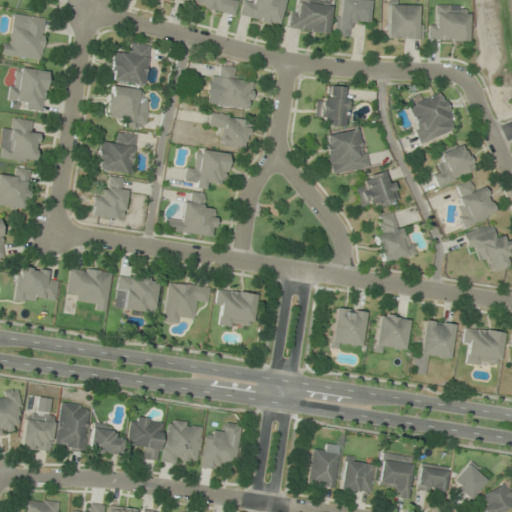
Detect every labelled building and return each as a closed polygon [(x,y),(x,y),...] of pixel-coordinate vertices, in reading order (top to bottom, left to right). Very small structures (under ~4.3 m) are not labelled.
[(194,0),(193,5),(233,17),(238,0),(236,0),(194,0)] [(282,0),(252,0),(252,2),(241,0),(238,18),(278,26),(282,0)] [(289,11),(286,30),(326,34),(330,6),(310,4),(310,0),(298,0),(297,12),(289,11)] [(367,0),(335,0),(334,36),(347,37),(348,22),(367,22),(367,0)] [(419,41),(419,5),(385,5),(385,41),(419,41)] [(466,42),(467,14),(458,13),(458,5),(436,5),(436,22),(427,22),(427,41),(466,42)] [(0,55),(40,61),(46,18),(14,14),(10,39),(2,38),(0,52),(0,55)] [(111,51),(108,81),(144,85),(148,45),(129,43),(128,53),(111,51)] [(41,112),(46,71),(10,66),(5,108),(41,112)] [(203,104),(247,111),(252,82),(232,79),(234,68),(219,66),(218,76),(207,75),(203,104)] [(121,127),(143,129),(146,99),(138,98),(139,89),(106,86),(103,117),(121,118),(121,127)] [(314,117),(322,117),(321,126),(343,127),(345,87),(326,86),(325,98),(315,97),(314,117)] [(441,92),(405,104),(418,143),(454,131),(441,92)] [(247,119),(209,113),(207,125),(217,126),(215,144),(243,148),(247,119)] [(30,120),(11,118),(9,127),(0,126),(0,159),(33,163),(37,132),(29,131),(30,120)] [(328,174),(365,169),(359,129),(322,134),(328,174)] [(97,140),(94,170),(130,174),(134,134),(116,132),(114,142),(97,140)] [(436,187),(473,171),(461,144),(433,156),(438,167),(429,171),(436,187)] [(226,153),(197,149),(194,168),(185,167),(182,186),(203,189),(204,181),(222,184),(226,153)] [(29,170),(14,168),(12,177),(0,174),(0,206),(23,210),(29,170)] [(395,199),(384,172),(351,185),(362,212),(395,199)] [(125,190),(118,189),(120,178),(104,176),(101,196),(90,194),(87,216),(121,221),(125,190)] [(483,185),(471,189),(469,181),(450,187),(463,225),(493,216),(483,185)] [(178,233),(210,237),(214,209),(200,207),(202,195),(184,192),(178,233)] [(380,265),(408,257),(396,211),(376,217),(380,235),(373,237),(380,265)] [(492,237),(489,225),(461,233),(466,251),(477,248),(484,273),(506,267),(503,257),(508,256),(502,235),(492,237)] [(47,270),(15,267),(12,300),(54,304),(56,282),(46,281),(47,270)] [(64,294),(76,296),(75,300),(86,301),(85,309),(105,311),(109,272),(68,267),(64,294)] [(151,314),(156,280),(116,274),(111,308),(151,314)] [(205,306),(207,287),(165,282),(160,322),(179,324),(179,316),(193,318),(195,304),(205,306)] [(218,326),(250,329),(254,293),(214,289),(212,307),(220,308),(218,326)] [(328,344),(358,348),(363,311),(333,307),(328,344)] [(377,314),(372,351),(381,353),(382,348),(402,351),(407,318),(377,314)] [(412,373),(423,375),(425,356),(447,359),(452,323),(418,319),(412,373)] [(468,346),(465,364),(485,367),(486,360),(497,362),(501,332),(462,327),(460,345),(468,346)] [(14,389),(0,392),(0,432),(23,427),(14,389)] [(44,451),(51,400),(36,398),(33,421),(22,419),(18,447),(44,451)] [(53,442),(63,443),(62,450),(81,453),(87,406),(58,403),(53,442)] [(161,420),(129,416),(125,446),(142,448),(141,459),(155,461),(161,420)] [(194,466),(200,425),(166,420),(160,462),(194,466)] [(232,464),(239,425),(220,422),(219,432),(204,430),(198,468),(219,471),(221,462),(232,464)] [(120,438),(110,437),(111,427),(90,425),(88,453),(119,455),(120,438)] [(306,485),(333,488),(338,447),(321,444),(319,452),(310,451),(306,485)] [(410,458),(380,454),(376,485),(389,486),(387,497),(404,499),(410,458)] [(366,494),(371,465),(342,460),(337,489),(366,494)] [(467,499),(485,477),(466,462),(448,484),(467,499)] [(413,489),(440,494),(445,469),(418,464),(413,489)] [(485,505),(477,510),(478,511),(497,511),(511,503),(511,495),(504,482),(480,496),(485,505)] [(55,511),(57,503),(27,499),(25,511),(55,511)]
